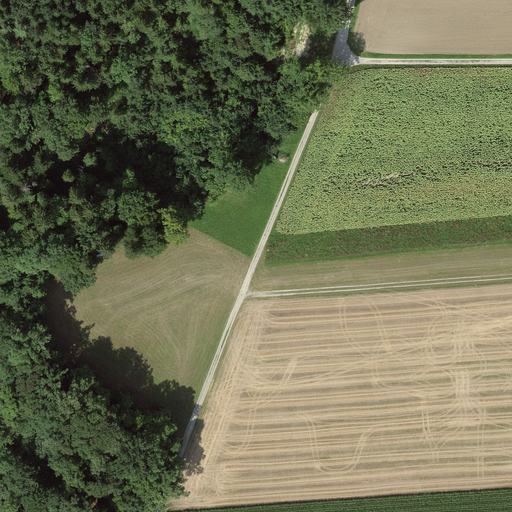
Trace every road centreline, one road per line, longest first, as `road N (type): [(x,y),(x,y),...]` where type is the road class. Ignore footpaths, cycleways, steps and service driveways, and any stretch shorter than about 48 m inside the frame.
road 1 (track): [(160,511),(352,0)]
road 2 (track): [(242,296),(511,275)]
road 3 (track): [(511,60),(333,61)]
